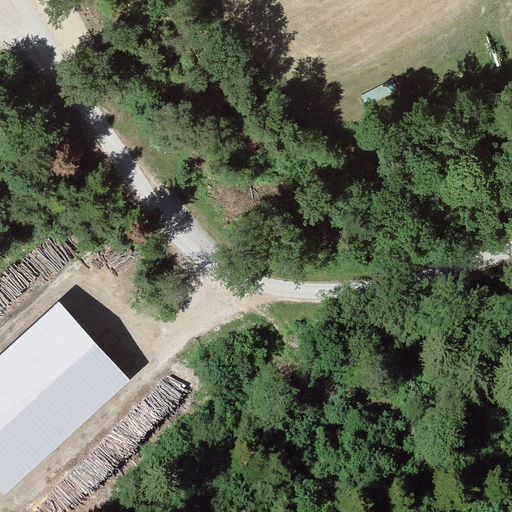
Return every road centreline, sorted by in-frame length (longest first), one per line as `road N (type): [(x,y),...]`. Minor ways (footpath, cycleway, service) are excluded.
road 1 (residential): [(19,0),(168,225),(216,268),(259,284),(344,292),(511,252)]
road 2 (track): [(1,511),(243,280)]
